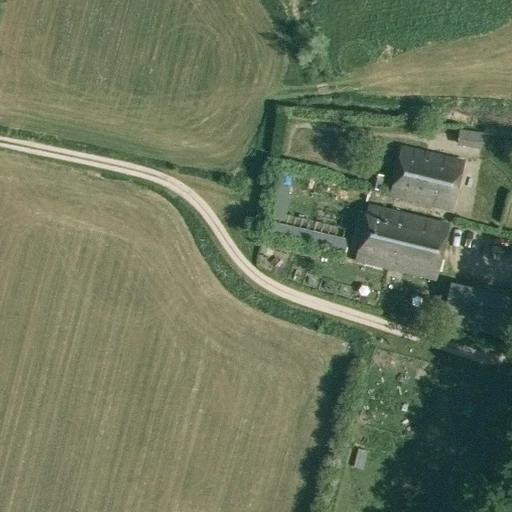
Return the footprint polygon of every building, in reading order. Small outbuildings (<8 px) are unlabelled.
[(461,128),(459,144),(470,145),(471,137),(472,130),(461,128)] [(493,159),(494,148),(471,145),(470,157),(493,159)] [(389,195),(450,209),(462,162),(400,147),(389,195)] [(367,189),(380,191),(382,176),(369,174),(369,177),(368,186),(367,189)] [(354,261),(434,280),(447,225),(367,206),(354,261)]
